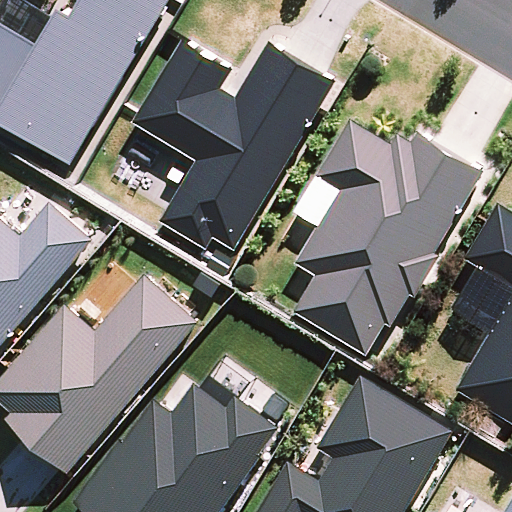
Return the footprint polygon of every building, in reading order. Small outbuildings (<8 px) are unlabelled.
[(64,11),(59,18),(43,46),(0,20),(0,131),(29,149),(34,142),(75,167),(175,0),(86,0),(76,18),(64,11)] [(0,20),(43,46),(59,18),(28,0),(6,0),(0,10),(0,20)] [(238,250),(341,82),(274,42),(239,98),(226,90),(238,71),(187,41),(138,123),(201,161),(164,222),(210,249),(217,238),(238,250)] [(440,253),(489,173),(422,132),(415,142),(401,134),(394,144),(354,120),(320,176),(344,190),(322,226),(299,262),(321,276),(299,312),(371,356),(390,325),(395,328),(414,297),(419,300),(446,257),(440,253)] [(344,190),(320,176),(298,212),(322,226),(344,190)] [(0,213),(0,355),(101,240),(57,203),(27,236),(0,213)] [(511,420),(511,208),(503,203),(491,224),(470,259),(511,283),(511,305),(462,388),(511,420)] [(72,305),(0,387),(0,394),(21,414),(12,422),(72,477),(207,322),(152,276),(102,330),(72,305)] [(162,386),(84,486),(119,511),(218,511),(288,413),(243,383),(234,395),(202,370),(179,399),(162,386)] [(409,511),(459,431),(368,376),(324,448),(339,457),(325,479),(293,459),(261,511),(409,511)] [(511,511),(511,498),(504,511),(500,511),(484,502),(477,511),(455,511),(437,501),(430,511),(511,511)]
